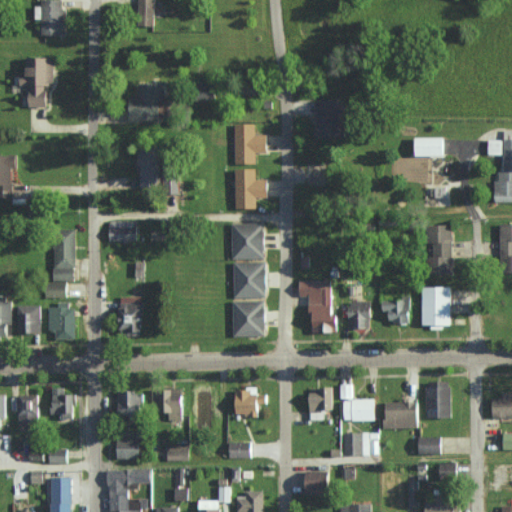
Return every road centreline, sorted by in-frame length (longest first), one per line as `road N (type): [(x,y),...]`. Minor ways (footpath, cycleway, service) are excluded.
road 1 (residential): [(283,511),(284,100),(272,0)]
road 2 (residential): [(511,354),(0,364)]
road 3 (residential): [(93,511),(93,0)]
road 4 (residential): [(472,511),(477,175)]
